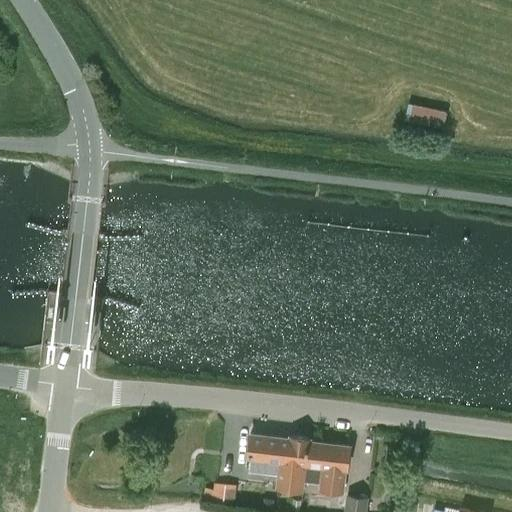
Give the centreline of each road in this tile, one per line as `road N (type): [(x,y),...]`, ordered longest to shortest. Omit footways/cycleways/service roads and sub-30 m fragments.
road 1 (unclassified): [(65,385),(511,436)]
road 2 (unclassified): [(65,385),(91,149)]
road 3 (unclassified): [(91,149),(81,105),(23,0)]
road 4 (unclassified): [(49,511),(65,385)]
